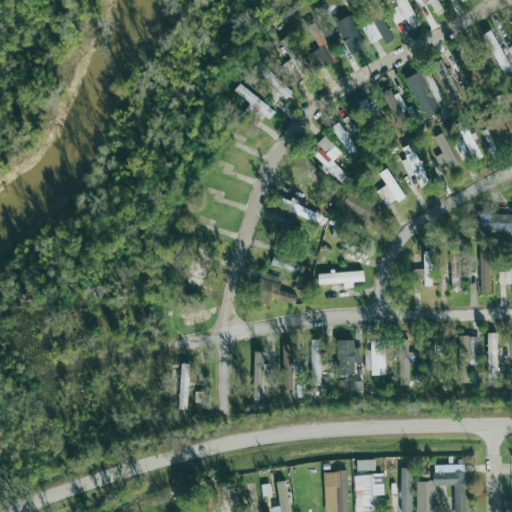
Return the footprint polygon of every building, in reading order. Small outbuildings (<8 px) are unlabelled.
[(361,48),(348,15),(332,21),(345,55),(361,48)] [(330,64),(324,46),(309,51),(312,60),(318,58),(321,67),(330,64)] [(272,112),(242,89),(237,85),(231,93),(266,120),(272,112)] [(511,130),(511,110),(499,117),(508,133),(511,130)] [(327,126),(346,157),(356,151),(337,120),(327,126)] [(331,147),(321,136),(305,151),(334,181),(343,173),(325,153),(331,147)] [(454,165),(445,144),(437,148),(439,153),(432,156),(439,172),(454,165)] [(486,294),(487,266),(477,265),(475,293),(486,294)] [(340,284),(340,288),(350,288),(349,282),(360,282),(360,271),(313,274),(314,285),(340,284)] [(454,380),(473,380),(474,337),(455,336),(454,380)] [(352,461),(353,474),(371,474),(371,460),(352,461)] [(344,511),(344,471),(320,472),(320,511),(344,511)] [(412,511),(430,511),(430,485),(451,486),(450,511),(461,511),(462,473),(429,473),(429,481),(413,481),(412,511)] [(350,476),(351,511),(366,511),(366,496),(380,495),(379,475),(350,476)] [(287,511),(286,481),(274,482),(274,511),(287,511)] [(257,485),(259,497),(268,495),(266,484),(257,485)]
